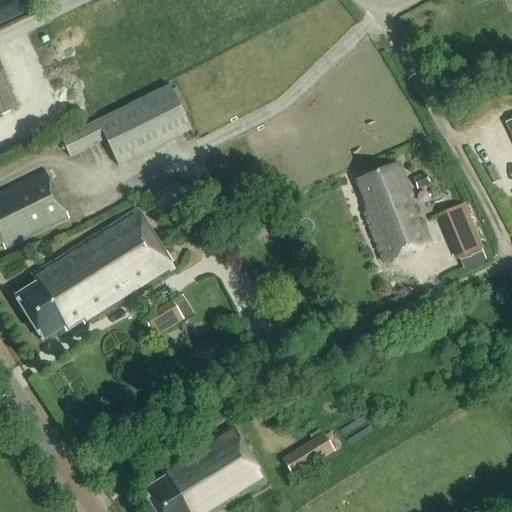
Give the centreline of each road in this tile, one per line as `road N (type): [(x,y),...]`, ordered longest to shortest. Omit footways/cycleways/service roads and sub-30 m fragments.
road 1 (track): [(74,484),(492,271),(507,252)]
road 2 (track): [(507,252),(478,186),(378,15)]
road 3 (tertiary): [(93,511),(0,372)]
